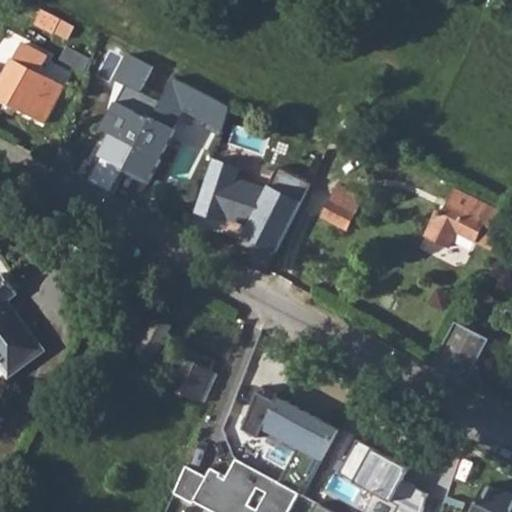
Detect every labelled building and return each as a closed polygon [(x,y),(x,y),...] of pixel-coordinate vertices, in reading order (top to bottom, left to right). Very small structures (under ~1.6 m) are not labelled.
[(44,7),(37,21),(68,37),(70,32),(58,25),(62,17),(44,7)] [(16,108),(46,124),(65,87),(39,74),(47,59),(22,45),(0,85),(0,99),(6,102),(16,108)] [(124,173),(148,185),(162,159),(159,158),(184,110),(209,123),(220,102),(174,77),(161,103),(141,92),(154,67),(128,54),(114,80),(125,86),(103,129),(122,139),(127,130),(142,137),(137,147),(124,173)] [(11,117),(16,108),(6,102),(2,111),(11,117)] [(231,108),(220,102),(209,123),(223,131),(231,108)] [(137,147),(142,137),(127,130),(122,139),(137,147)] [(509,220),(454,191),(443,212),(439,222),(433,232),(452,241),(456,231),(491,251),(509,220)] [(327,215),(350,227),(359,212),(336,199),(327,215)] [(437,209),(426,234),(449,246),(452,241),(433,232),(439,222),(443,212),(437,209)] [(0,360),(10,374),(45,348),(7,299),(17,291),(2,272),(0,273),(0,360)] [(131,337),(157,351),(171,325),(153,315),(149,323),(141,319),(131,337)] [(435,367),(468,386),(492,344),(458,325),(435,367)] [(169,385),(197,398),(214,362),(186,348),(169,385)] [(289,511),(300,492),(304,495),(339,429),(261,385),(244,428),(260,436),(269,434),(271,431),(299,446),(280,481),(237,458),(227,476),(221,473),(223,470),(213,465),(209,474),(181,459),(168,489),(194,503),(195,502),(214,511),(289,511)] [(394,511),(422,511),(429,493),(403,479),(410,467),(357,439),(339,472),(399,504),(394,511)] [(499,490),(486,483),(471,511),(511,511),(511,493),(511,496),(499,490)] [(499,490),(511,496),(511,493),(501,487),(499,490)] [(334,511),(318,503),(312,511),(334,511)]
